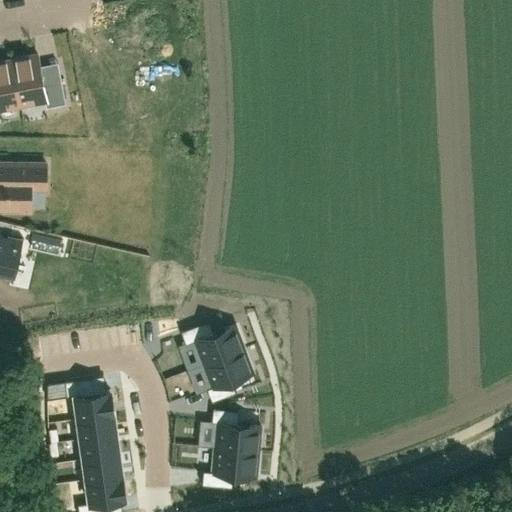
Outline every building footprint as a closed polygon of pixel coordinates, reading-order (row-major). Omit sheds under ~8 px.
[(45,99),(46,106),(66,102),(61,77),(43,81),(40,65),(38,53),(12,58),(20,104),(45,99)] [(0,107),(20,104),(12,58),(0,60),(0,107)] [(46,162),(0,161),(0,204),(4,205),(4,210),(30,211),(30,188),(45,188),(46,162)] [(6,238),(0,236),(1,232),(0,232),(0,272),(11,275),(14,276),(19,254),(23,237),(7,234),(6,238)] [(244,347),(235,324),(214,332),(209,319),(185,329),(189,341),(194,340),(203,363),(244,347)] [(231,379),(253,371),(244,347),(203,363),(212,386),(207,388),(212,400),(236,391),(231,379)] [(64,382),(66,395),(74,394),(77,418),(113,412),(110,389),(92,391),(90,378),(64,382)] [(214,446),(258,450),(261,425),(238,423),(239,410),(213,407),(212,421),(217,421),(214,446)] [(116,433),(113,412),(77,418),(80,438),(116,433)] [(57,427),(48,428),(50,442),(57,441),(58,441),(57,427)] [(83,458),(119,453),(116,433),(80,438),(83,458)] [(59,454),(57,441),(50,442),(49,442),(51,456),(59,454)] [(232,486),(233,473),(256,475),(258,450),(214,446),(212,471),(207,470),(206,484),(232,486)] [(83,458),(85,478),(122,473),(119,453),(83,458)] [(43,470),(44,484),(53,483),(51,469),(43,470)] [(85,478),(89,501),(81,502),(82,511),(108,511),(107,499),(125,497),(122,473),(85,478)]
